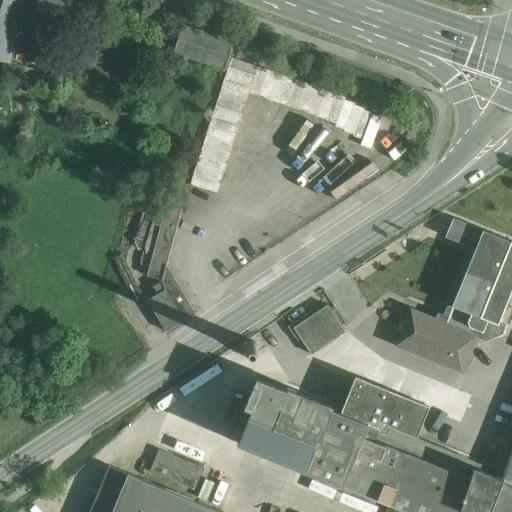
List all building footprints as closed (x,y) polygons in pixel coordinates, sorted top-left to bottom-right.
[(0,0),(0,59),(8,62),(22,15),(5,11),(7,0),(0,0)] [(26,0),(7,0),(5,11),(22,15),(26,0)] [(63,0),(37,0),(35,10),(59,17),(63,0)] [(232,39),(181,24),(173,52),(185,56),(185,57),(189,58),(189,57),(224,67),(232,39)] [(26,68),(12,63),(6,86),(19,90),(26,68)] [(172,181),(166,204),(181,208),(186,185),(172,181)] [(166,204),(146,275),(162,280),(166,265),(181,208),(166,204)] [(304,208),(260,231),(266,241),(310,219),(304,208)] [(445,324),(410,309),(405,321),(404,321),(399,332),(401,333),(396,345),(460,370),(474,335),(470,334),(473,328),(482,331),(487,320),(497,324),(511,286),(511,241),(452,218),(445,236),(474,248),(451,305),(452,306),(445,324)] [(194,314),(166,265),(162,280),(162,281),(165,289),(183,320),(194,314)] [(165,289),(162,281),(153,286),(157,293),(147,300),(165,331),(183,320),(165,289)] [(327,305),(292,327),(310,354),(344,331),(327,305)] [(381,360),(344,331),(310,354),(327,366),(353,377),(428,407),(441,412),(443,412),(446,411),(448,410),(449,409),(454,397),(455,394),(454,390),(452,389),(451,388),(381,360)] [(242,350),(249,355),(256,352),(257,344),(251,340),(244,343),(242,350)] [(249,355),(242,350),(234,351),(228,351),(214,359),(197,391),(190,387),(186,394),(185,393),(172,417),(297,466),(289,486),(306,493),(310,483),(348,498),(352,489),(409,511),(511,511),(511,481),(501,477),(449,456),(451,451),(416,436),(386,424),(383,430),(367,423),(339,412),(329,408),(331,405),(286,387),(285,388),(283,387),(282,388),(239,371),(245,364),(243,363),(249,355)] [(428,407),(353,377),(339,412),(367,423),(383,430),(386,424),(416,436),(428,407)] [(511,449),(501,477),(511,481),(511,449)] [(221,511),(108,465),(88,511),(221,511)] [(348,498),(310,483),(306,493),(305,495),(343,511),(348,498)] [(390,511),(356,498),(350,511),(354,511),(390,511)]
